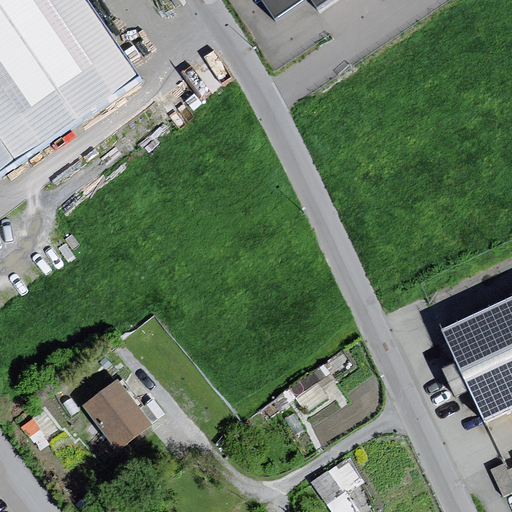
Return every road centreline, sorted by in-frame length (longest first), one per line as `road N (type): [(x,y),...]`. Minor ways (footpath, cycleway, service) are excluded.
road 1 (unclassified): [(204,0),(231,39),(457,511)]
road 2 (track): [(412,412),(280,490),(222,475),(135,368)]
